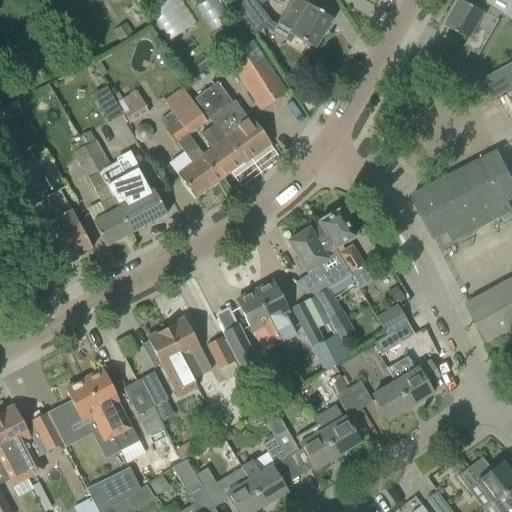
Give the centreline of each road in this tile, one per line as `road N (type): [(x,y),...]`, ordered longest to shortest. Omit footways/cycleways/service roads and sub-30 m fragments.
road 1 (tertiary): [(0,351),(261,212),(330,143)]
road 2 (unclassified): [(487,401),(396,206),(330,143)]
road 3 (residential): [(328,511),(487,401)]
road 4 (tertiary): [(330,143),(411,0)]
